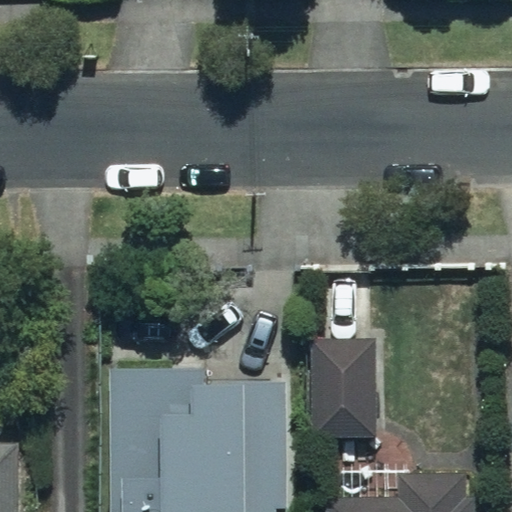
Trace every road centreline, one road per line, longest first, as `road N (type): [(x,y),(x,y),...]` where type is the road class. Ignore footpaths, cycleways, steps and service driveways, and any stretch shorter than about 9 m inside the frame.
road 1 (residential): [(0,132),(511,131)]
road 2 (unknown): [(51,131),(51,511)]
